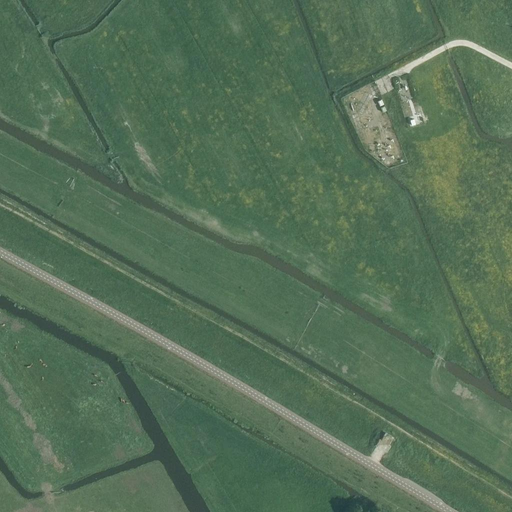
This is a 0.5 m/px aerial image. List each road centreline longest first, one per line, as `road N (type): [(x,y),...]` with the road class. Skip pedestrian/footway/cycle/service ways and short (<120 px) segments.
road 1 (tertiary): [(449,511),(0,251)]
road 2 (track): [(433,307),(446,341),(429,381),(511,448)]
